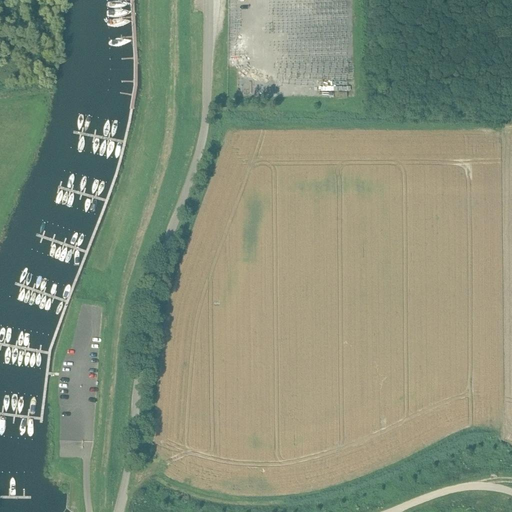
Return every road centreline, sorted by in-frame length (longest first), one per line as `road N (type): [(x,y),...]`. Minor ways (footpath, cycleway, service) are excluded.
road 1 (unclassified): [(117,511),(148,304),(197,162),(208,0)]
road 2 (track): [(174,0),(172,117),(120,308),(100,511)]
road 3 (unclassified): [(511,493),(460,487),(389,511)]
